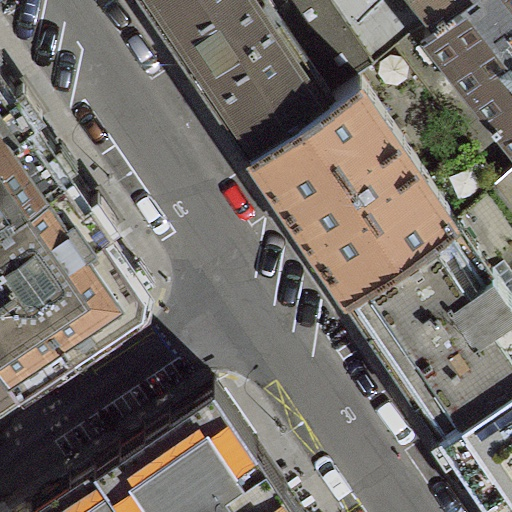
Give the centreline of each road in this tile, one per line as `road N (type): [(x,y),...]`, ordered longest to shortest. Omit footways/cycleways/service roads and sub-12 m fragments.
road 1 (residential): [(54,0),(250,292)]
road 2 (residential): [(250,292),(0,466)]
road 3 (residential): [(250,292),(407,511)]
